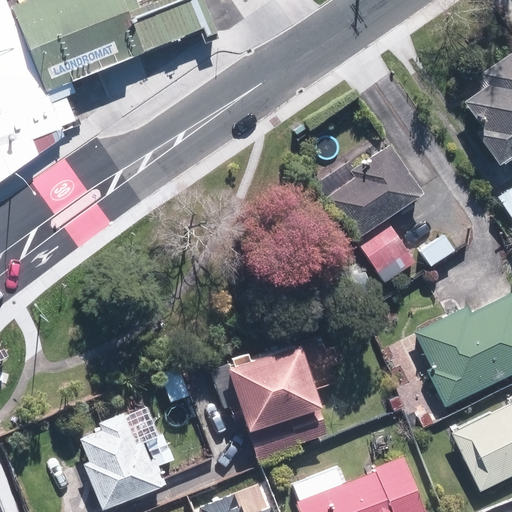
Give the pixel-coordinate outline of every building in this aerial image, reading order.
[(0,0),(0,181),(78,126),(64,85),(209,31),(197,0),(166,0),(128,12),(122,0),(27,0),(11,6),(8,0),(0,0)] [(511,151),(511,49),(480,72),(487,82),(462,100),(482,127),(475,131),(497,162),(511,151)] [(352,238),(421,191),(388,143),(350,169),(354,175),(323,196),(352,238)] [(511,185),(496,195),(511,218),(511,185)] [(414,260),(388,223),(358,244),(383,281),(414,260)] [(443,404),(511,370),(511,289),(469,310),(466,305),(413,331),(431,367),(426,369),(443,404)] [(300,448),(297,439),(327,430),(298,340),(226,363),(258,462),(300,448)] [(511,473),(511,400),(449,431),(478,490),(511,473)] [(136,440),(123,409),(97,420),(101,428),(79,436),(88,459),(83,461),(102,507),(165,481),(154,455),(149,457),(141,438),(136,440)] [(424,511),(401,453),(372,464),(374,469),(345,480),(339,464),(291,483),(297,498),(295,499),(299,511),(424,511)] [(268,511),(265,506),(250,511),(239,511),(233,497),(200,510),(200,511),(268,511)]
